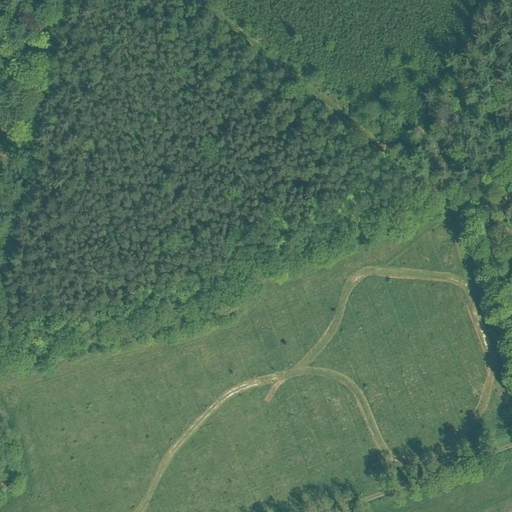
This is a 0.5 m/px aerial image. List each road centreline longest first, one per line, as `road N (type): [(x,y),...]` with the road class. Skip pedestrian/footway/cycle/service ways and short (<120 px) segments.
road 1 (track): [(454,206),(203,0)]
road 2 (track): [(53,0),(0,259)]
road 3 (track): [(464,463),(335,511)]
